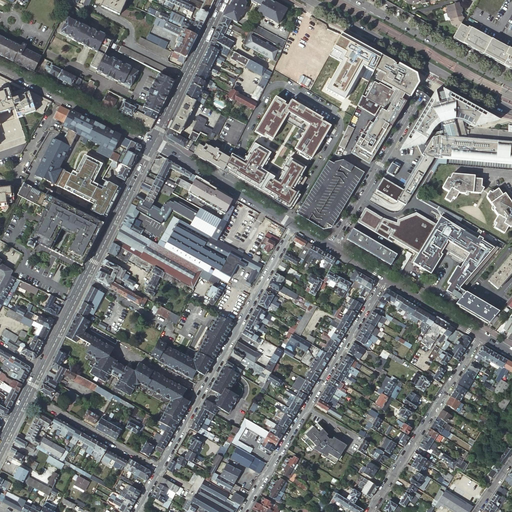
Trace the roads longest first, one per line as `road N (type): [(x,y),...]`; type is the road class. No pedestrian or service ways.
road 1 (secondary): [(27,395),(153,142)]
road 2 (unclassified): [(158,470),(294,225)]
road 3 (unclassified): [(385,278),(243,511)]
road 4 (unclassified): [(369,511),(481,334)]
road 5 (unclassified): [(331,246),(436,69)]
road 6 (primary): [(511,84),(357,0)]
road 7 (residential): [(153,142),(0,66)]
road 8 (residential): [(294,225),(153,142)]
road 9 (secondary): [(153,142),(222,0)]
road 10 (residential): [(27,395),(158,470)]
road 11 (primary): [(310,0),(436,69)]
